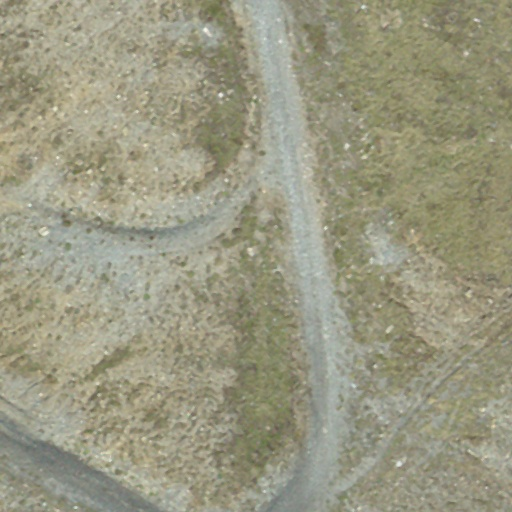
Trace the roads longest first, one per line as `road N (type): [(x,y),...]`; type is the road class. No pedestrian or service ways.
road 1 (track): [(285,511),(320,441),(319,311),(249,0)]
road 2 (track): [(0,430),(147,511)]
